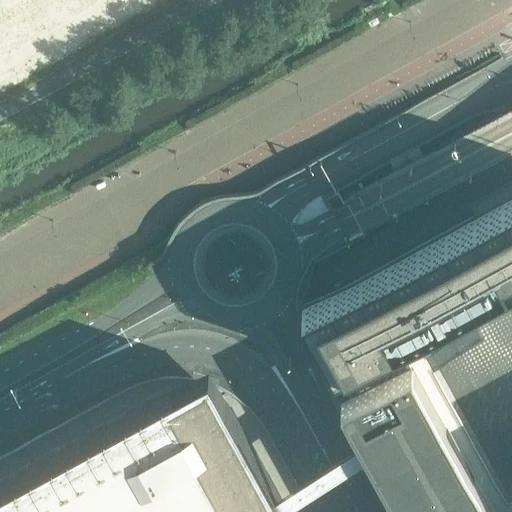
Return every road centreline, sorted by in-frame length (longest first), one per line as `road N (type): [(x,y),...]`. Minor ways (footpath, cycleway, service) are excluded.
road 1 (primary): [(16,421),(148,354),(203,349),(250,369),(272,394),(341,511)]
road 2 (secondary): [(386,511),(291,340),(284,294)]
road 3 (primary): [(234,322),(273,347),(294,382),(340,465),(347,511)]
road 4 (primary): [(16,421),(70,368),(168,317),(206,314)]
road 5 (secondary): [(178,265),(128,308),(0,376)]
road 6 (secondary): [(284,294),(290,251),(275,225),(250,211),(207,216),(186,236),(178,265)]
